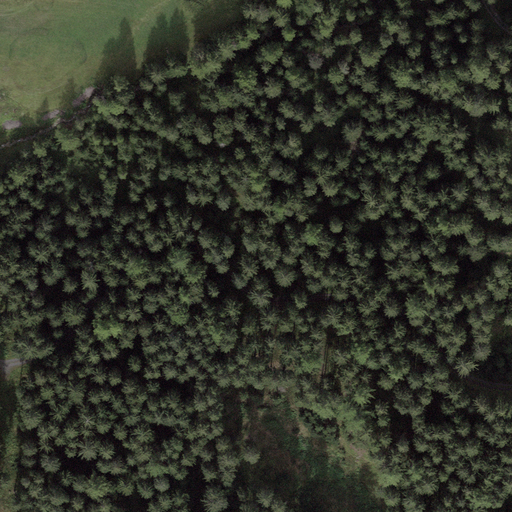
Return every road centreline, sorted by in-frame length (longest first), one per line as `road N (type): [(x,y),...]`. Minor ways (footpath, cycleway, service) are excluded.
road 1 (track): [(511,388),(490,388),(459,372),(424,325),(390,308),(235,288),(189,247),(166,242),(138,253)]
road 2 (track): [(0,365),(21,362),(97,302),(138,253)]
